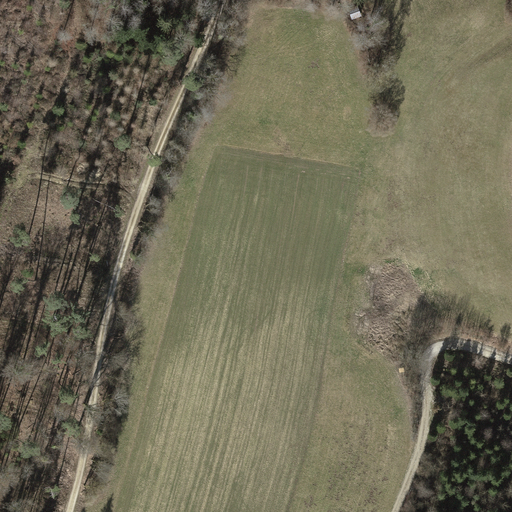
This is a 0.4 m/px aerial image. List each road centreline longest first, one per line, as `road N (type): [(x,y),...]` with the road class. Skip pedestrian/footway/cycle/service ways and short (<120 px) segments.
road 1 (track): [(71,511),(130,259),(220,0)]
road 2 (track): [(396,511),(425,421),(418,363),(432,342),(447,338),(511,359)]
